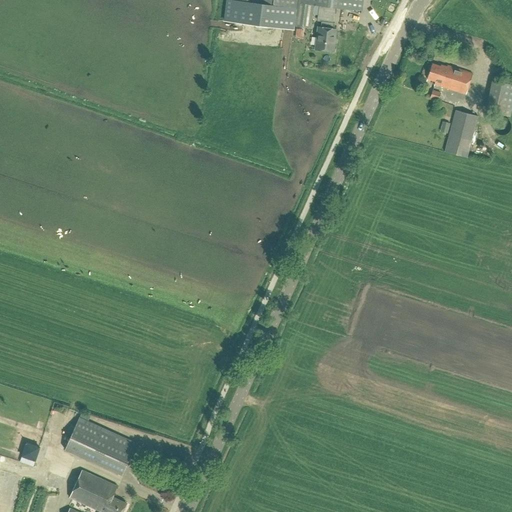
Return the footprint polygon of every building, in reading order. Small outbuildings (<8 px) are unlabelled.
[(361,10),(362,0),(227,0),(228,0),(226,17),(237,19),(259,22),(291,26),(292,26),(303,27),(306,27),(310,28),(312,14),(313,8),(313,5),(314,5),(319,6),(335,7),(338,8),(347,9),(350,9),(361,10)] [(335,7),(319,6),(316,19),(320,19),(320,21),(321,22),(333,23),(335,7)] [(317,26),(315,39),(314,49),(314,50),(315,50),(333,52),(334,52),(337,29),(336,29),(334,28),(333,28),(334,23),(333,23),(321,22),(321,26),(317,26)] [(446,68),(432,63),(426,79),(435,82),(434,84),(465,95),(472,74),(447,65),(446,68)] [(486,112),(510,116),(511,99),(511,84),(490,81),(486,112)] [(438,100),(440,93),(432,90),(430,98),(438,100)] [(466,158),(477,117),(455,110),(444,151),(466,158)] [(438,130),(444,132),(447,121),(441,119),(438,130)] [(42,406),(38,417),(43,418),(46,407),(42,406)] [(58,418),(67,419),(68,411),(59,409),(58,418)] [(122,475),(137,442),(79,416),(64,449),(122,475)] [(25,444),(21,458),(35,462),(39,448),(25,444)] [(0,457),(0,468),(5,470),(8,459),(0,457)] [(122,511),(127,503),(113,497),(118,486),(82,470),(70,497),(100,511),(99,511),(78,511),(71,508),(69,511),(122,511)]
